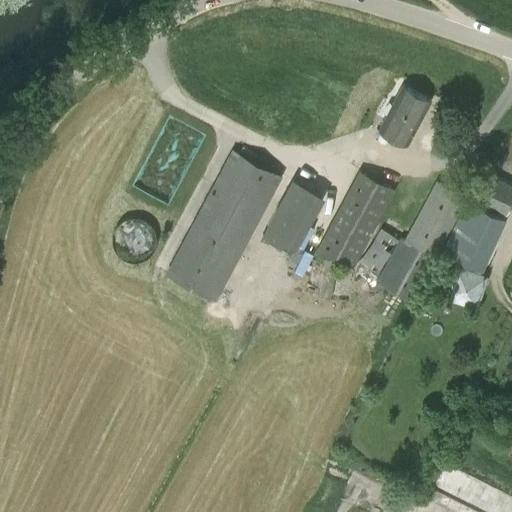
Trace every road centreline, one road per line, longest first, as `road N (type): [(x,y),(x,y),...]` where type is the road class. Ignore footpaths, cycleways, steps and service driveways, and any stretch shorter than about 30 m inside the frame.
road 1 (unclassified): [(0,181),(42,107),(91,65),(205,0)]
road 2 (track): [(232,134),(163,270)]
